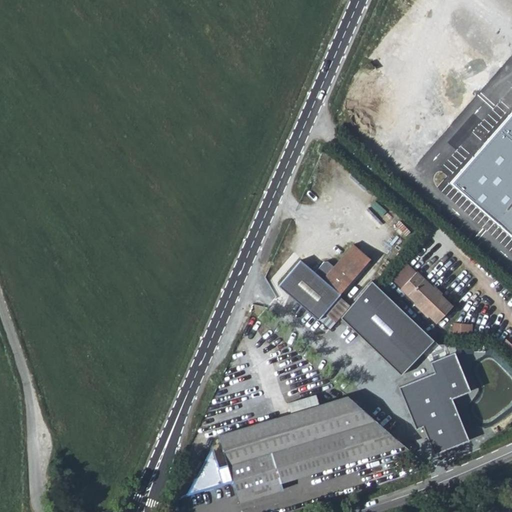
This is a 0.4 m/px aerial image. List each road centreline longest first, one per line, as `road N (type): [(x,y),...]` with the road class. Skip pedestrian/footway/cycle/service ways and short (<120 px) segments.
road 1 (secondary): [(359,0),(139,511)]
road 2 (unknown): [(391,283),(422,250),(428,225),(305,123)]
road 3 (unclassified): [(42,511),(31,395),(0,304)]
road 4 (unknown): [(241,274),(386,405)]
road 5 (tertiary): [(358,511),(511,451)]
